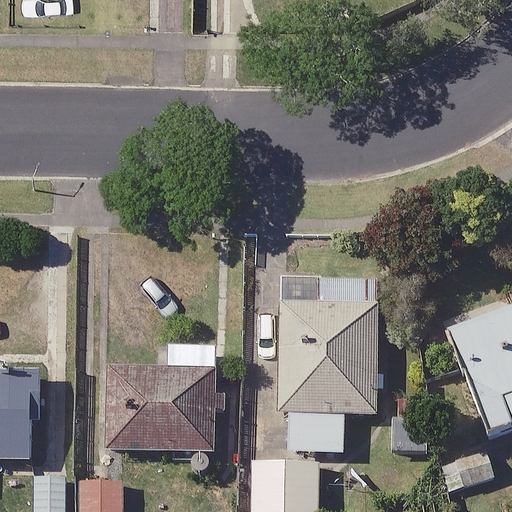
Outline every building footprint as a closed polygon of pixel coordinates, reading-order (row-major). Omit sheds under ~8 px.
[(379,285),(284,282),(281,413),(291,413),(290,457),(346,458),(347,419),(375,419),(379,285)] [(511,305),(450,327),(489,439),(511,431),(511,305)] [(219,357),(171,355),(170,375),(113,372),(110,454),(215,458),(219,357)] [(40,425),(40,368),(0,367),(0,464),(31,465),(32,425),(40,425)] [(439,428),(396,427),(396,455),(438,456),(439,428)] [(320,511),(320,466),(254,467),(254,511),(320,511)] [(66,511),(68,481),(37,479),(35,511),(66,511)] [(124,511),(125,488),(84,486),(83,511),(124,511)]
